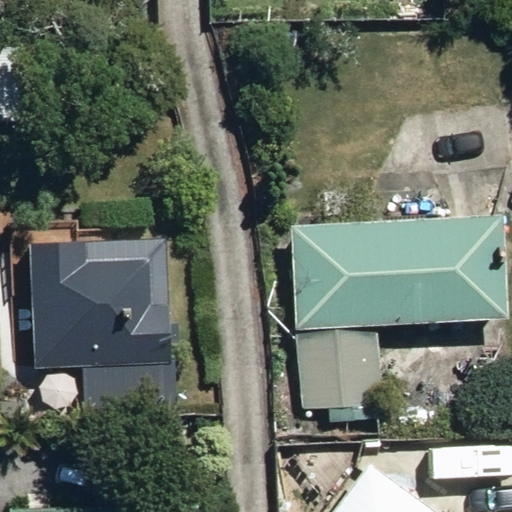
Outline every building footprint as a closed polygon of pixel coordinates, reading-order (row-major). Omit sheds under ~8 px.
[(19,0),(0,0),(0,14),(20,15),(19,0)] [(511,207),(299,220),(311,408),(388,404),(383,322),(511,314),(511,207)] [(43,235),(44,364),(91,362),(93,406),(187,402),(186,359),(183,229),(43,235)] [(459,511),(381,456),(340,511),(459,511)] [(211,511),(210,499),(20,503),(19,511),(211,511)]
